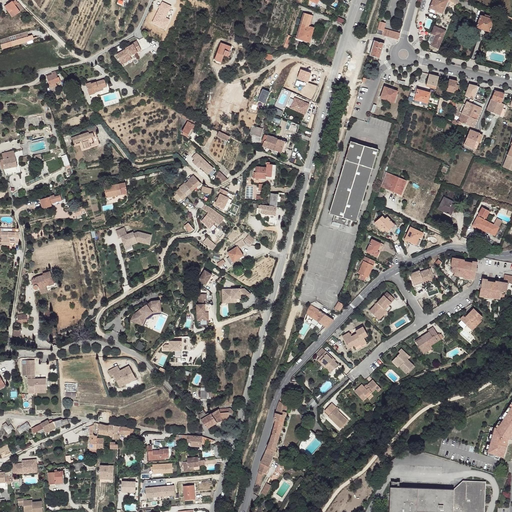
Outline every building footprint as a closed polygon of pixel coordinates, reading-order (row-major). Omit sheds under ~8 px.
[(433,0),(430,8),(436,11),(435,12),(440,14),(441,13),(442,13),(448,0),(458,5),(458,4),(460,0),(433,0)] [(470,2),(463,0),(460,0),(458,4),(471,9),(473,4),(470,2)] [(12,8),(10,9),(12,11),(10,13),(11,14),(13,18),(17,16),(21,13),(18,9),(22,7),(19,3),(18,3),(12,8)] [(311,14),(304,13),(302,24),(309,26),(311,14)] [(485,17),(481,15),(477,27),(490,31),(494,20),(489,18),(490,16),(485,15),(485,17)] [(336,16),(334,20),(342,25),(344,20),(336,16)] [(386,20),(381,18),(380,22),(378,29),(382,30),(383,31),(384,29),(386,22),(385,21),(386,20)] [(309,26),(302,24),(299,36),(304,37),(303,41),(310,42),(314,27),(310,26),(309,26)] [(447,31),(435,26),(432,34),(436,35),(432,46),(439,49),(447,31)] [(400,33),(387,29),(384,29),(383,31),(382,30),(381,34),(399,40),(400,33)] [(31,33),(2,40),(5,50),(31,44),(30,42),(37,40),(36,37),(32,38),(31,33)] [(138,41),(116,51),(122,64),(132,58),(130,54),(141,49),(138,41)] [(376,41),(374,41),(370,55),(376,57),(380,58),(384,44),(382,43),(376,41)] [(232,46),(221,42),(214,60),(221,62),(224,54),(227,56),(229,51),(230,51),(230,50),(232,46)] [(53,74),(47,77),(50,85),(57,83),(55,79),(54,79),(53,74)] [(439,77),(429,74),(426,86),(428,87),(428,84),(436,86),(439,77)] [(457,81),(449,79),(446,90),(454,93),(456,85),(457,81)] [(92,82),(86,84),(90,99),(111,93),(109,87),(107,87),(104,80),(97,82),(92,83),(92,82)] [(478,86),(469,84),(465,96),(471,98),(474,98),(478,86)] [(397,91),(384,86),(380,98),(393,103),(397,91)] [(429,92),(417,89),(416,93),(413,102),(426,105),(429,92)] [(506,94),(495,91),(491,99),(502,103),(504,97),(505,98),(506,94)] [(306,113),(310,101),(294,96),(290,108),(306,113)] [(502,103),(491,99),(486,110),(494,113),(496,108),(501,110),(503,106),(504,104),(502,103)] [(482,108),(467,101),(462,113),(477,119),(482,108)] [(462,103),(458,102),(454,114),(461,116),(462,113),(459,112),(462,103)] [(496,108),(494,113),(499,115),(502,116),(507,105),(506,105),(504,104),(503,106),(501,110),(496,108)] [(477,119),(462,113),(461,116),(460,119),(459,121),(458,121),(457,123),(460,124),(461,122),(474,127),(477,119)] [(195,120),(182,114),(182,117),(194,123),(195,120)] [(194,124),(188,121),(183,131),(184,131),(183,133),(188,136),(189,137),(194,129),(193,128),(195,124),(194,124)] [(87,133),(72,137),(75,144),(83,141),(86,148),(92,146),(91,144),(95,143),(93,137),(96,136),(94,132),(99,131),(97,126),(88,129),(89,130),(86,131),(87,133)] [(480,133),(470,129),(464,144),(474,148),(477,140),(480,133)] [(231,137),(221,132),(219,135),(229,141),(231,137)] [(275,138),(267,136),(266,141),(264,140),(263,145),(284,154),(286,149),(288,143),(275,138)] [(357,143),(350,141),(329,214),(334,216),(333,222),(349,227),(351,220),(357,222),(378,150),(372,148),(370,153),(355,149),(357,143)] [(511,141),(511,145),(511,146),(503,167),(511,170),(511,141)] [(372,148),(357,143),(355,149),(370,153),(372,148)] [(214,169),(196,152),(192,157),(194,160),(192,162),(199,168),(200,167),(208,175),(214,169)] [(4,159),(1,160),(3,167),(5,167),(5,169),(18,166),(17,159),(16,156),(11,157),(4,159)] [(266,168),(256,167),(255,173),(255,178),(266,179),(266,177),(271,177),(272,165),(269,165),(266,164),(266,168)] [(275,165),(272,165),(271,177),(266,177),(266,179),(274,180),(275,165)] [(229,178),(219,170),(218,178),(222,182),(229,178)] [(169,173),(168,171),(166,173),(171,180),(176,177),(172,171),(169,173)] [(408,179),(387,171),(383,186),(400,193),(403,186),(405,187),(408,179)] [(188,181),(185,183),(192,191),(201,183),(194,175),(188,180),(188,181)] [(185,183),(185,182),(180,187),(180,188),(187,195),(192,191),(185,183)] [(119,183),(105,186),(106,192),(107,192),(108,197),(123,194),(122,192),(121,187),(120,188),(119,183)] [(187,195),(180,188),(176,191),(183,199),(187,195)] [(224,188),(221,193),(223,193),(217,203),(225,208),(231,198),(228,197),(231,192),(224,188)] [(278,193),(270,193),(269,205),(277,206),(278,193)] [(54,195),(39,200),(43,209),(52,206),(51,204),(62,200),(60,196),(55,197),(54,195)] [(456,202),(444,196),(438,207),(447,211),(447,212),(450,213),(453,206),(454,207),(456,202)] [(74,209),(75,214),(86,210),(84,205),(74,209)] [(225,218),(209,205),(205,210),(209,212),(207,214),(212,218),(215,221),(219,225),(225,218)] [(269,205),(260,205),(259,213),(269,214),(269,218),(276,219),(277,206),(269,205)] [(490,212),(482,207),(476,219),(472,226),(486,232),(486,231),(495,236),(499,228),(494,224),(485,220),(486,217),(490,212)] [(212,218),(207,214),(202,221),(207,225),(212,218)] [(381,217),(374,224),(382,233),(384,231),(386,233),(394,226),(386,218),(384,220),(381,217)] [(497,218),(494,224),(499,228),(502,221),(497,218)] [(193,229),(188,222),(184,225),(190,232),(193,229)] [(124,227),(116,230),(118,237),(121,236),(124,245),(136,240),(137,242),(139,241),(149,244),(151,235),(138,231),(134,233),(133,231),(127,234),(124,227)] [(18,229),(0,228),(0,236),(1,236),(1,245),(10,245),(10,243),(19,243),(18,229)] [(423,234),(410,228),(404,240),(415,245),(419,238),(421,239),(423,234)] [(252,238),(246,233),(243,237),(245,238),(244,240),(248,243),(252,238)] [(237,245),(228,253),(230,257),(228,258),(231,264),(234,262),(239,258),(238,256),(243,253),(239,248),(246,243),(244,240),(242,238),(235,242),(237,245)] [(381,244),(372,239),(370,245),(369,248),(367,252),(378,257),(379,252),(378,251),(381,244)] [(375,261),(364,256),(362,261),(364,261),(358,273),(362,275),(366,277),(367,277),(371,269),(372,270),(375,261)] [(465,260),(452,257),(451,267),(452,267),(451,272),(454,272),(454,276),(475,280),(478,262),(473,261),(472,263),(465,261),(465,260)] [(418,270),(408,274),(413,285),(422,282),(422,280),(430,277),(429,274),(432,273),(429,268),(419,272),(418,270)] [(211,274),(204,270),(198,279),(199,280),(197,283),(203,287),(205,284),(211,274)] [(422,282),(423,283),(434,279),(432,273),(429,274),(430,277),(422,280),(422,282)] [(511,275),(505,274),(503,282),(508,283),(511,283),(511,275)] [(51,276),(43,277),(44,279),(46,290),(55,287),(54,282),(53,282),(51,276)] [(44,279),(35,281),(37,290),(38,292),(46,290),(44,279)] [(488,279),(482,279),(479,297),(500,300),(501,297),(504,297),(505,294),(506,294),(508,283),(503,282),(496,281),(495,283),(488,281),(488,279)] [(244,289),(223,290),(224,294),(222,294),(222,301),(235,300),(236,299),(240,299),(239,296),(244,296),(247,298),(250,295),(244,289)] [(196,305),(196,320),(208,320),(207,312),(204,313),(204,304),(203,304),(203,300),(206,300),(205,294),(195,294),(196,305)] [(387,294),(384,297),(391,303),(394,300),(387,294)] [(383,296),(368,311),(375,319),(384,310),(382,309),(386,306),(387,307),(391,303),(384,297),(383,296)] [(152,301),(137,312),(140,315),(137,322),(142,325),(148,313),(152,309),(160,308),(159,300),(152,301)] [(316,301),(310,304),(317,309),(320,311),(324,305),(316,301)] [(339,302),(334,308),(340,311),(344,305),(339,302)] [(317,309),(310,304),(306,315),(326,328),(334,320),(320,311),(317,309)] [(464,316),(461,319),(472,328),(479,320),(483,316),(474,308),(466,317),(464,316)] [(384,310),(375,319),(377,320),(385,312),(384,310)] [(131,320),(137,322),(140,315),(137,312),(134,314),(131,320)] [(479,320),(472,328),(474,330),(480,321),(479,320)] [(422,337),(417,341),(422,350),(431,344),(442,338),(434,326),(428,330),(429,331),(422,336),(422,337)] [(347,332),(341,336),(348,348),(353,345),(363,339),(362,338),(367,335),(361,327),(354,331),(355,333),(350,336),(347,332)] [(353,345),(354,347),(359,344),(360,345),(365,343),(363,339),(353,345)] [(431,344),(422,350),(424,353),(433,348),(431,344)] [(400,352),(395,358),(402,365),(401,367),(406,371),(413,363),(407,358),(408,357),(405,355),(407,353),(401,349),(398,351),(400,352)] [(325,352),(318,360),(325,367),(324,368),(330,374),(338,364),(335,361),(330,357),(325,352)] [(395,358),(393,360),(400,367),(401,367),(402,365),(395,358)] [(111,362),(101,368),(105,373),(107,372),(115,383),(121,379),(119,376),(128,369),(122,360),(114,366),(111,362)] [(317,361),(324,368),(325,367),(318,360),(317,361)] [(33,366),(26,367),(26,378),(28,378),(29,396),(36,395),(36,391),(47,391),(46,380),(41,381),(41,383),(39,382),(39,381),(35,381),(33,366)] [(339,372),(343,377),(349,372),(345,367),(339,372)] [(128,369),(119,376),(121,379),(131,372),(128,369)] [(362,384),(355,391),(364,401),(368,397),(370,399),(374,395),(372,394),(376,390),(378,391),(382,388),(373,380),(365,387),(362,384)] [(306,402),(309,410),(318,401),(312,395),(306,402)] [(258,474),(255,486),(258,487),(261,477),(262,474),(266,475),(272,462),(274,452),(275,452),(276,449),(276,448),(275,447),(284,417),(285,417),(286,416),(286,414),(286,413),(285,413),(287,408),(285,406),(281,404),(283,399),(280,398),(278,402),(275,412),(273,423),(275,424),(271,434),(267,448),(265,453),(261,462),(258,474)] [(332,400),(326,407),(330,412),(337,406),(332,400)] [(511,405),(494,430),(486,455),(493,457),(494,454),(499,455),(504,457),(508,441),(509,439),(511,435),(511,405)] [(330,412),(330,413),(335,419),(342,425),(349,418),(339,409),(337,406),(330,412)] [(203,412),(198,415),(207,428),(218,422),(229,419),(228,417),(233,416),(233,412),(229,407),(218,409),(210,414),(207,415),(206,416),(203,412)] [(49,423),(41,426),(43,431),(45,435),(64,428),(64,427),(70,425),(70,423),(69,423),(68,421),(63,423),(62,422),(54,425),(53,423),(49,424),(49,423)] [(27,423),(16,428),(19,433),(23,431),(30,427),(27,423)] [(33,429),(31,429),(32,430),(33,434),(43,431),(41,426),(33,429)] [(107,428),(97,426),(97,429),(100,430),(99,436),(110,437),(109,440),(113,440),(114,428),(109,427),(109,428),(107,428)] [(126,429),(114,428),(113,440),(119,441),(120,436),(130,437),(138,438),(139,432),(131,430),(126,430),(126,429)] [(202,437),(191,436),(191,439),(190,442),(190,446),(202,446),(202,442),(208,443),(212,442),(212,440),(202,437)] [(215,445),(214,445),(215,450),(215,457),(225,456),(224,444),(215,445)] [(1,450),(0,451),(0,454),(3,460),(6,459),(6,458),(12,455),(8,447),(1,450)] [(153,448),(149,448),(149,462),(164,461),(164,458),(170,458),(169,451),(164,452),(164,454),(161,454),(160,452),(153,452),(153,448)] [(21,463),(13,463),(14,474),(37,472),(37,460),(21,460),(21,463)] [(184,473),(193,472),(193,468),(193,467),(194,467),(194,468),(204,468),(204,463),(198,463),(198,460),(187,460),(187,463),(183,463),(184,473)] [(100,482),(113,482),(113,464),(100,463),(100,482)] [(82,465),(72,467),(73,470),(75,470),(76,474),(83,472),(82,465)] [(173,466),(153,466),(153,475),(173,475),(173,466)] [(63,473),(48,475),(50,487),(56,486),(55,484),(63,483),(62,477),(64,477),(63,473)] [(55,484),(56,486),(65,485),(64,477),(62,477),(63,483),(55,484)] [(136,482),(122,481),(122,492),(136,492),(136,482)] [(391,482),(391,488),(389,511),(484,511),(486,482),(463,481),(453,490),(399,488),(399,482),(391,482)] [(271,485),(266,483),(261,493),(266,496),(271,485)] [(175,484),(145,486),(146,497),(175,495),(175,484)] [(194,485),(183,486),(185,500),(194,499),(193,491),(195,491),(194,485)] [(32,502),(23,502),(23,506),(24,511),(32,511),(31,511),(41,511),(41,503),(32,504),(32,502)]
